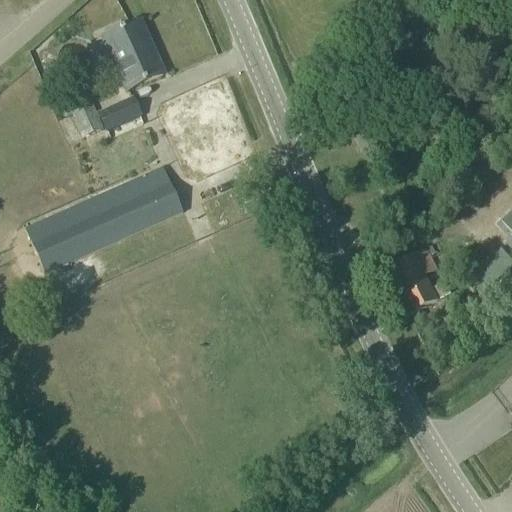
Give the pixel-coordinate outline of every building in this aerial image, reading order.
[(127,92),(144,85),(162,77),(139,24),(104,40),(112,58),(127,92)] [(144,126),(132,101),(99,116),(106,132),(110,141),(144,126)] [(101,131),(91,107),(73,115),(83,139),(101,131)] [(350,129),(361,154),(375,148),(365,123),(350,129)] [(45,276),(164,223),(183,215),(162,169),(24,231),(45,276)] [(511,268),(511,264),(500,249),(462,280),(476,297),(511,268)] [(408,318),(451,298),(445,287),(432,293),(425,280),(438,274),(427,251),(386,272),(408,318)] [(43,300),(22,252),(0,262),(0,267),(10,291),(19,287),(28,307),(43,300)]
